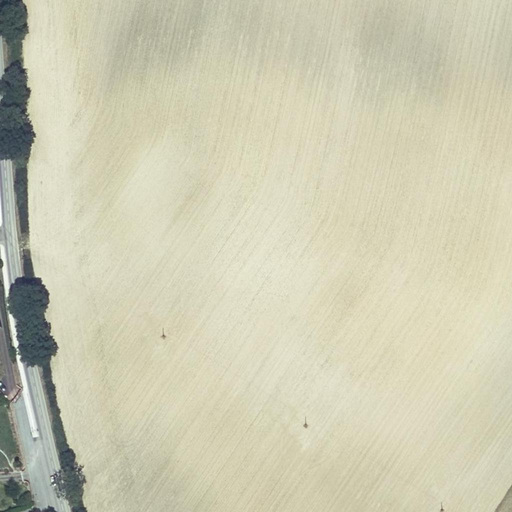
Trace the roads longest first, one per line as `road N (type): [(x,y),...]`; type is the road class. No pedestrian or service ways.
road 1 (tertiary): [(10,227),(23,332),(64,511)]
road 2 (tertiary): [(0,90),(10,227)]
